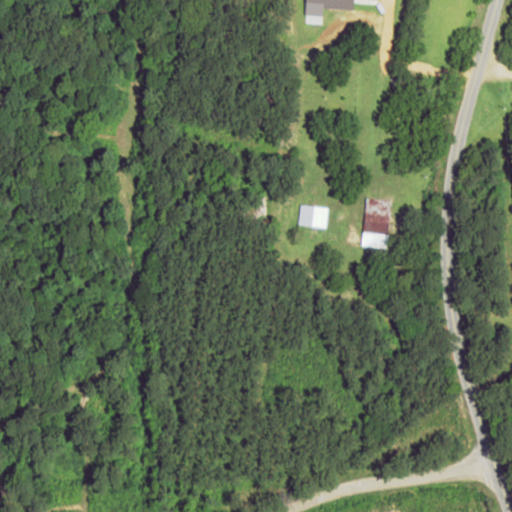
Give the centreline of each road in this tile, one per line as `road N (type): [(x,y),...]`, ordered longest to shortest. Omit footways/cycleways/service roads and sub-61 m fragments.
road 1 (tertiary): [(504,511),(435,339),(435,219),(491,0)]
road 2 (residential): [(481,459),(349,511)]
